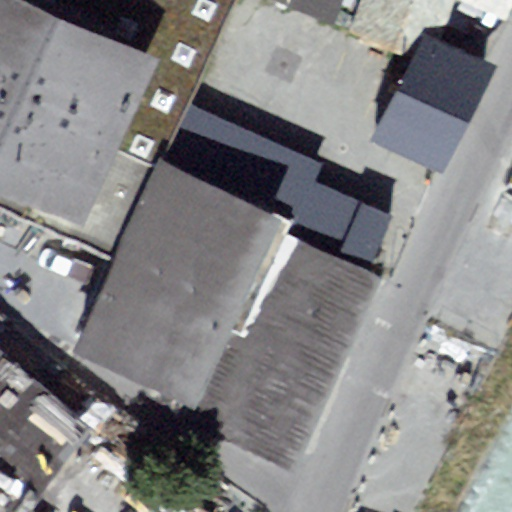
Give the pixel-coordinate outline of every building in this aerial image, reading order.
[(168,9),(147,0),(0,0),(0,139),(92,180),(168,9)] [(456,0),(351,0),(342,25),(434,59),(456,0)] [(504,0),(463,0),(500,12),(504,0)] [(456,96),(394,77),(379,127),(441,146),(456,96)] [(395,233),(167,123),(82,297),(311,407),(395,233)]
